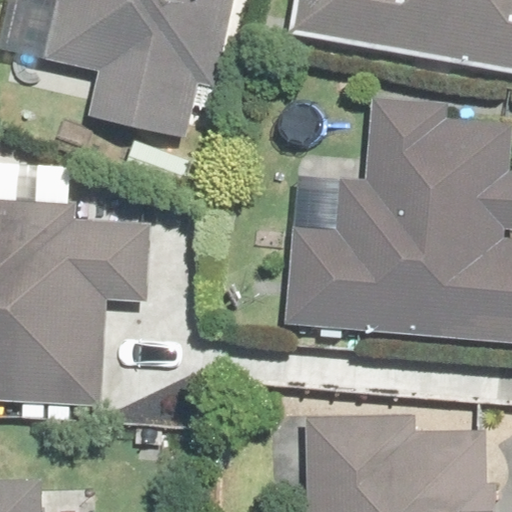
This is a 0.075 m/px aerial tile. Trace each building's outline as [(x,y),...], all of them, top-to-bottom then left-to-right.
[(243,0),(18,0),(7,52),(106,74),(96,119),(201,143),(213,89),(223,91),(243,0)] [(511,0),(305,0),(298,37),(511,76),(511,0)] [(382,105),(376,187),(338,185),(335,231),(302,228),(294,330),(511,346),(511,128),(457,124),(458,111),(382,105)] [(75,224),(78,170),(0,166),(0,401),(107,406),(112,301),(156,302),(160,227),(75,224)] [(493,511),(493,429),(423,430),(423,418),(317,419),(317,511),(493,511)] [(47,511),(47,491),(0,492),(0,511),(47,511)]
